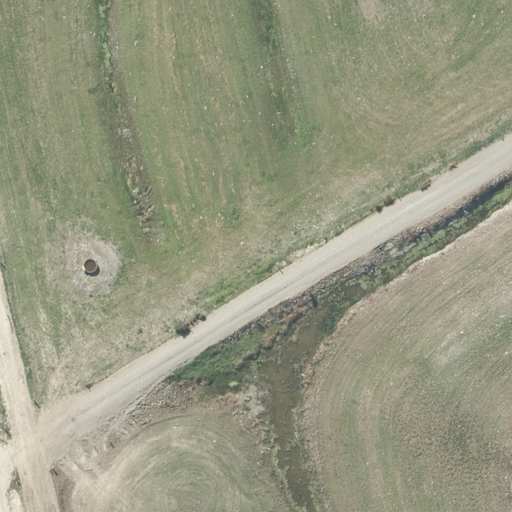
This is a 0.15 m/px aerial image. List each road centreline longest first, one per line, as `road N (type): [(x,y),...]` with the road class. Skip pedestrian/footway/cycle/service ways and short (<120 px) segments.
road 1 (track): [(33,435),(331,245),(417,212),(511,147)]
road 2 (track): [(51,511),(0,291)]
